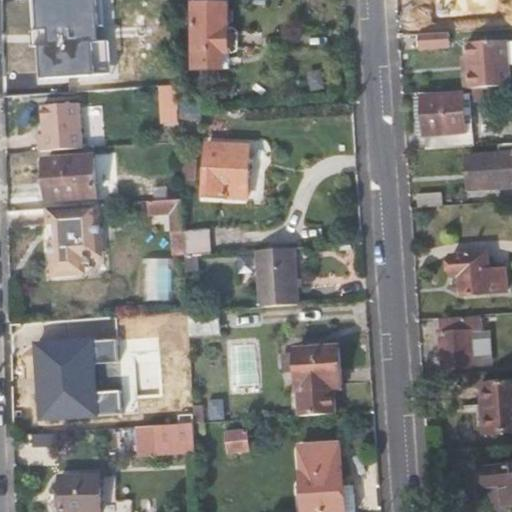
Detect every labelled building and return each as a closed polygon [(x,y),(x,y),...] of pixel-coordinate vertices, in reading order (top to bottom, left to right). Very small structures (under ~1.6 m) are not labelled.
[(28,0),(31,44),(68,41),(65,0),(28,0)] [(197,5),(195,4),(195,71),(227,71),(227,55),(231,55),(231,5),(223,5),(197,5)] [(416,19),(417,35),(445,33),(445,17),(416,19)] [(452,49),(451,33),(445,33),(417,35),(418,52),(452,49)] [(511,39),(469,43),(469,52),(470,67),(464,67),(466,90),(475,89),(493,88),(511,86),(511,39)] [(493,88),(475,89),(476,101),(494,99),(493,88)] [(475,147),(471,92),(425,96),(427,150),(475,147)] [(81,103),(42,106),(44,135),(39,135),(40,153),(84,150),(81,103)] [(162,129),(149,130),(151,144),(164,142),(162,129)] [(205,197),(248,199),(252,146),(208,143),(205,197)] [(511,144),(497,145),(497,152),(467,153),(470,191),(511,188),(511,144)] [(97,198),(95,158),(48,161),(49,200),(97,198)] [(418,195),(418,209),(442,207),(441,194),(418,195)] [(169,216),(170,236),(185,236),(185,231),(183,201),(149,203),(150,218),(169,216)] [(95,221),(94,206),(84,207),(85,221),(95,221)] [(96,241),(95,221),(85,221),(84,207),(49,210),(49,228),(57,228),(57,242),(50,242),(51,261),(55,260),(56,274),(75,273),(75,271),(79,270),(80,267),(82,267),(82,265),(87,264),(87,257),(92,257),(92,241),(96,241)] [(211,229),(185,231),(185,236),(186,256),(197,255),(212,254),(211,229)] [(98,271),(96,241),(92,241),(92,257),(87,257),(87,264),(82,265),(82,267),(80,267),(79,270),(75,271),(75,273),(98,271)] [(257,252),(261,308),(299,306),(295,249),(287,250),(257,252)] [(505,271),(490,270),(488,254),(453,256),(454,278),(458,278),(460,296),(507,292),(505,271)] [(197,255),(186,256),(187,273),(198,272),(197,255)] [(223,336),(221,311),(189,313),(189,318),(190,331),(190,338),(223,336)] [(159,332),(190,331),(189,318),(104,322),(105,340),(159,337),(159,332)] [(483,332),(482,318),(440,321),(444,371),(475,368),(473,333),(483,332)] [(483,332),(473,333),(475,368),(486,368),(483,332)] [(39,420),(120,416),(118,392),(94,393),(92,365),(117,364),(115,340),(34,345),(36,369),(40,369),(42,397),(37,397),(39,420)] [(299,369),(301,418),(335,415),(334,390),(343,389),(340,347),(298,350),(298,354),(299,369)] [(298,354),(284,355),(285,370),(299,369),(298,354)] [(485,435),(511,433),(511,383),(481,386),(485,435)] [(194,409),(194,425),(203,424),(202,408),(194,409)] [(194,425),(139,428),(140,456),(196,454),(194,425)] [(250,430),(226,431),(228,455),(251,453),(250,430)] [(358,511),(357,489),(345,490),(342,445),(299,448),(303,511),(358,511)] [(511,458),(510,458),(510,466),(484,469),(488,508),(493,511),(504,511),(508,508),(511,507),(511,458)] [(62,511),(102,511),(102,475),(62,476),(62,511)]
